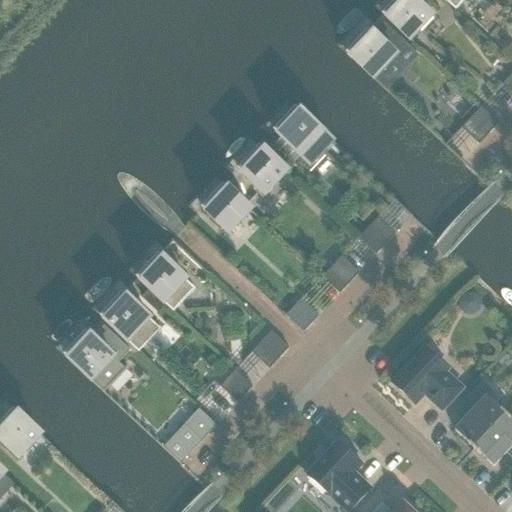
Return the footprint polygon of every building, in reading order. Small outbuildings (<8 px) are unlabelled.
[(410,41),(432,18),(413,0),(395,0),(382,15),(410,41)] [(444,0),(455,10),(464,0),(444,0)] [(368,30),(346,54),(374,80),(407,45),(383,22),(372,34),(368,30)] [(511,93),(511,74),(502,85),(511,93)] [(479,145),(499,124),(481,107),(462,128),(479,145)] [(310,166),(332,142),(294,108),(273,132),(310,166)] [(266,197),(287,173),(259,147),(237,171),(266,197)] [(230,236),(252,212),(223,187),(202,211),(230,236)] [(376,255),(395,235),(378,218),(358,239),(376,255)] [(340,294),(359,273),(342,257),(322,278),(340,294)] [(176,315),(197,291),(160,258),(138,281),(176,315)] [(131,346),(152,323),(124,297),(103,321),(131,346)] [(303,333),(318,317),(301,300),(286,316),(303,333)] [(269,370),(289,349),(271,332),(252,353),(269,370)] [(128,373),(117,363),(90,338),(68,361),(106,396),(128,373)] [(442,410),(461,389),(444,372),(447,370),(425,349),(392,384),(414,404),(424,394),(442,410)] [(238,404),(253,387),(235,371),(220,387),(238,404)] [(474,449),(506,415),(487,398),(493,392),(481,382),(457,408),(467,418),(454,431),(474,449)] [(0,441),(19,459),(41,436),(14,410),(0,424),(0,441)] [(201,442),(216,426),(199,410),(184,426),(201,442)] [(511,421),(506,415),(474,449),(493,467),(505,454),(511,459),(511,421)] [(347,511),(349,511),(370,489),(353,473),(361,464),(338,442),(307,475),(331,497),(347,511)] [(281,507),(291,496),(281,488),(272,498),(281,507)]
